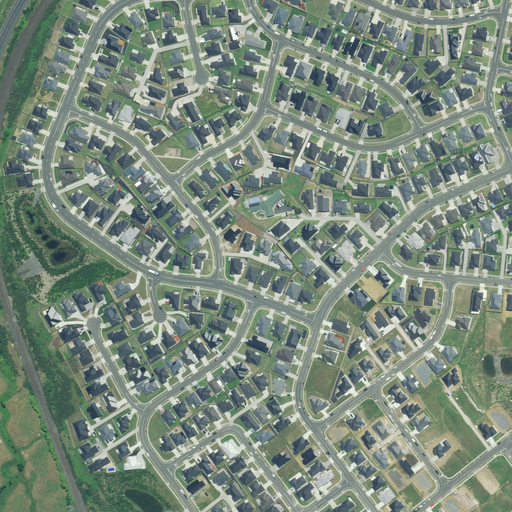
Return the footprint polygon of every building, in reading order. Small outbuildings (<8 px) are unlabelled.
[(96,0),(80,0),(79,2),(86,5),(85,6),(92,9),(94,4),(95,5),(96,0)] [(278,4),(271,0),(265,0),(262,6),(268,9),(267,11),(273,14),(278,4)] [(417,0),(408,0),(406,5),(412,8),(414,7),(417,8),(420,1),(417,1),(417,0)] [(433,0),(426,0),(426,3),(424,3),(424,8),(429,8),(429,10),(434,9),(437,9),(437,2),(433,2),(433,1),(433,0)] [(440,0),(441,10),(444,10),(444,9),(451,8),(451,4),(449,4),(449,0),(440,0)] [(463,0),(456,0),(457,1),(455,1),(456,8),(469,6),(467,0),(463,0),(464,0),(463,0)] [(343,4),(337,2),(335,6),(329,4),(327,8),(329,9),(327,14),(331,16),(329,19),(335,21),(343,4)] [(226,11),(225,5),(220,5),(220,7),(212,8),(212,14),(216,14),(216,17),(225,16),(224,11),(226,11)] [(207,18),(206,6),(197,6),(198,15),(200,15),(200,20),(201,20),(201,25),(209,25),(209,18),(207,18)] [(289,11),(279,7),(274,20),(278,21),(277,23),(283,25),(289,11)] [(88,13),(75,8),(71,18),(86,24),(87,18),(86,18),(88,13)] [(150,9),(145,10),(148,21),(156,19),(155,16),(158,16),(157,9),(150,11),(150,9)] [(238,9),(228,10),(229,23),(241,22),(241,16),(238,16),(238,9)] [(354,12),(349,10),(347,14),(345,13),(343,19),(341,19),(339,24),(345,27),(346,25),(349,26),(354,12)] [(143,23),(135,12),(131,15),(132,16),(128,18),(136,28),(143,23)] [(163,18),(163,27),(174,26),(174,20),(172,20),(172,14),(165,14),(165,18),(163,18)] [(363,33),(370,16),(365,14),(363,16),(358,14),(354,22),(357,22),(354,29),(363,33)] [(303,20),(292,16),(287,27),(292,29),(291,31),(297,33),(303,20)] [(383,23),(377,20),(376,24),(371,23),(368,32),(372,33),(370,38),(376,41),(383,23)] [(78,23),(74,21),(72,24),(68,22),(67,25),(66,25),(64,28),(66,29),(65,31),(78,36),(80,31),(77,30),(78,25),(77,25),(78,23)] [(305,27),(302,34),(306,36),(306,35),(312,38),(317,25),(310,22),(308,28),(305,27)] [(116,26),(113,30),(127,39),(132,33),(124,28),(126,25),(122,23),(119,28),(116,26)] [(387,40),(392,42),(398,29),(392,27),(391,28),(386,26),(383,33),(389,35),(387,40)] [(235,27),(227,29),(230,42),(238,40),(238,36),(239,35),(238,32),(237,32),(235,27)] [(473,32),(472,37),(486,40),(487,33),(486,33),(487,28),(483,27),(483,29),(478,28),(477,33),(473,32)] [(332,30),(326,28),(323,33),(318,32),(316,38),(321,41),(321,42),(326,44),(332,30)] [(204,35),(205,41),(222,37),(221,31),(217,32),(217,29),(209,30),(210,32),(207,32),(208,34),(204,35)] [(163,39),(164,45),(177,42),(176,36),(173,36),(171,30),(167,31),(168,33),(165,34),(166,38),(163,39)] [(413,33),(405,30),(402,36),(404,37),(403,39),(397,37),(395,41),(397,42),(396,45),(398,45),(396,49),(404,53),(413,33)] [(140,38),(143,47),(147,45),(147,43),(150,42),(150,44),(155,42),(151,32),(145,34),(146,36),(140,38)] [(247,33),(244,44),(264,49),(266,42),(259,40),(259,39),(253,37),(254,35),(247,33)] [(421,33),(416,33),(416,35),(414,34),(412,55),(419,56),(420,50),(422,50),(422,42),(424,42),(425,36),(420,35),(421,33)] [(337,39),(334,37),(331,45),(334,46),(333,49),(338,51),(344,36),(339,34),(337,39)] [(457,34),(448,35),(451,60),(458,59),(457,51),(455,51),(455,47),(458,47),(457,34)] [(108,41),(106,46),(120,52),(122,46),(117,44),(119,39),(108,35),(106,40),(108,41)] [(442,35),(435,35),(435,37),(431,37),(431,41),(430,41),(430,49),(433,49),(433,54),(441,54),(441,41),(442,41),(442,35)] [(67,38),(63,36),(61,39),(60,38),(59,41),(60,42),(59,45),(70,49),(70,48),(73,49),(75,45),(72,44),(73,40),(67,37),(67,38)] [(353,55),(359,40),(355,38),(353,44),(348,42),(343,53),(346,54),(346,53),(353,55)] [(238,41),(229,43),(231,49),(240,47),(238,41)] [(212,46),(205,48),(206,52),(207,52),(208,56),(222,53),(219,43),(215,44),(215,42),(212,43),(212,46)] [(482,48),(483,44),(476,42),(475,44),(473,43),(471,54),(482,56),(483,49),(482,48)] [(361,49),(358,56),(362,58),(361,61),(367,63),(373,47),(368,45),(367,47),(365,46),(363,50),(361,49)] [(184,61),(182,55),(181,56),(179,50),(172,52),(173,57),(169,58),(171,64),(184,61)] [(382,65),(388,51),(385,50),(384,52),(381,50),(380,53),(376,51),(373,57),(374,58),(371,65),(376,67),(377,63),(382,65)] [(57,51),(54,59),(68,65),(70,59),(68,59),(70,54),(62,51),(62,53),(57,51)] [(255,53),(245,51),(243,58),(260,63),(261,57),(255,55),(255,53)] [(138,55),(131,52),(130,55),(131,55),(129,59),(136,62),(142,65),(146,55),(139,52),(138,55)] [(108,58),(99,55),(97,61),(116,68),(118,62),(116,61),(117,56),(110,53),(108,58)] [(215,68),(215,69),(234,65),(233,59),(230,60),(229,53),(222,55),(223,61),(218,62),(218,61),(211,63),(212,68),(215,68)] [(386,72),(392,75),(401,57),(395,54),(394,57),(393,57),(391,61),(389,60),(386,66),(389,67),(386,72)] [(295,58),(288,55),(284,65),(288,67),(285,74),(291,77),(297,63),(293,61),(295,58)] [(476,57),(471,56),(471,59),(466,58),(465,61),(463,61),(462,68),(480,71),(481,65),(476,63),(476,61),(475,61),(476,57)] [(432,62),(429,59),(424,64),(427,67),(424,70),(429,75),(441,64),(437,60),(435,62),(433,60),(432,62)] [(313,66),(300,60),(297,68),(299,69),(296,76),(306,80),(313,66)] [(66,67),(52,62),(51,64),(49,64),(48,67),(50,67),(49,70),(53,72),(52,73),(59,76),(60,72),(61,73),(62,72),(64,73),(66,67)] [(399,80),(403,84),(417,70),(413,67),(412,68),(406,63),(401,68),(406,73),(399,80)] [(105,67),(97,64),(95,70),(93,76),(99,78),(100,76),(106,79),(107,76),(109,77),(111,72),(104,70),(105,67)] [(254,67),(244,65),(243,69),(240,68),(239,74),(256,78),(257,73),(253,72),(254,67)] [(136,69),(129,66),(127,70),(123,68),(120,75),(134,81),(137,75),(134,74),(136,69)] [(184,77),(182,66),(174,67),(174,70),(168,72),(169,76),(172,75),(172,78),(179,76),(180,78),(184,77)] [(161,70),(156,68),(153,75),(151,74),(149,79),(163,85),(165,80),(160,78),(162,74),(160,73),(161,70)] [(325,72),(316,68),(315,70),(314,69),(312,73),(313,73),(310,78),(315,80),(314,84),(319,87),(325,72)] [(454,73),(450,69),(445,73),(442,70),(433,78),(438,83),(437,84),(441,88),(452,78),(451,76),(454,73)] [(226,71),(219,70),(218,75),(220,76),(218,84),(223,85),(223,84),(228,85),(230,76),(225,75),(226,71)] [(340,77),(329,73),(325,80),(327,81),(326,83),(329,85),(327,90),(333,92),(340,77)] [(462,76),(461,82),(477,85),(478,80),(475,79),(476,74),(471,73),(471,75),(465,74),(465,76),(462,76)] [(52,80),(45,78),(42,86),(49,88),(49,89),(56,91),(58,87),(56,86),(58,82),(52,79),(52,80)] [(406,86),(412,94),(425,83),(422,79),(420,80),(418,78),(417,79),(415,78),(406,86)] [(104,86),(89,80),(88,85),(90,85),(88,90),(93,93),(94,92),(100,94),(104,86)] [(237,84),(236,87),(252,91),(253,86),(251,85),(252,81),(248,80),(247,81),(241,80),(241,82),(236,81),(236,84),(237,84)] [(114,85),(113,91),(129,95),(130,90),(131,91),(132,85),(122,82),(121,85),(117,84),(117,86),(114,85)] [(340,84),(336,94),(342,96),(341,99),(345,101),(353,84),(347,82),(345,87),(340,84)] [(511,83),(505,82),(504,88),(502,88),(501,94),(507,96),(507,95),(511,96),(511,83)] [(173,89),(174,96),(188,92),(187,87),(185,88),(183,83),(176,84),(177,88),(173,89)] [(290,87),(282,84),(280,90),(279,90),(276,96),(277,97),(276,100),(281,102),(282,99),(286,101),(289,95),(287,95),(290,87)] [(166,92),(150,85),(148,88),(150,89),(147,95),(153,97),(160,100),(162,97),(164,97),(166,92)] [(356,85),(349,99),(356,102),(357,100),(360,101),(363,95),(364,95),(366,90),(356,85)] [(459,85),(455,87),(461,101),(469,98),(469,97),(472,95),(471,93),(472,92),(470,88),(467,89),(466,87),(461,89),(459,85)] [(228,90),(214,87),(213,92),(218,94),(217,98),(220,98),(219,102),(228,104),(229,100),(225,99),(225,96),(231,97),(232,90),(228,89),(228,90)] [(449,90),(442,93),(448,108),(452,106),(452,105),(458,103),(453,92),(451,94),(449,90)] [(297,94),(293,93),(290,100),(297,103),(295,108),(300,110),(307,93),(302,91),(301,94),(297,92),(297,94)] [(375,94),(369,91),(362,108),(367,111),(369,108),(375,111),(379,101),(373,99),(375,94)] [(420,98),(422,104),(435,99),(433,93),(426,95),(424,91),(416,94),(417,99),(420,98)] [(247,110),(250,96),(243,94),(243,96),(240,95),(239,99),(236,98),(235,105),(242,106),(241,109),(247,110)] [(100,99),(90,95),(88,99),(84,97),(82,102),(87,104),(86,106),(89,107),(90,106),(96,108),(95,109),(99,111),(102,103),(99,101),(100,99)] [(319,101),(313,99),(312,102),(307,100),(302,111),(307,113),(306,114),(312,116),(314,110),(315,111),(319,101)] [(120,102),(113,100),(111,105),(108,104),(105,111),(110,113),(109,114),(114,116),(120,102)] [(502,110),(505,115),(511,111),(511,102),(507,105),(505,100),(499,103),(502,110)] [(191,101),(183,105),(193,123),(200,119),(194,108),(194,107),(191,101)] [(428,104),(422,107),(425,115),(429,113),(430,116),(436,113),(435,112),(443,109),(440,101),(428,105),(428,104)] [(387,102),(378,106),(384,118),(394,113),(391,107),(389,108),(387,102)] [(122,110),(118,119),(124,121),(124,120),(130,122),(132,117),(130,116),(133,110),(130,109),(131,107),(126,105),(124,111),(122,110)] [(140,111),(161,118),(164,108),(160,107),(156,106),(155,107),(148,105),(147,107),(142,105),(140,111)] [(36,106),(33,114),(46,119),(48,114),(46,114),(47,109),(42,107),(42,109),(36,106)] [(327,109),(321,107),(317,117),(321,119),(321,120),(326,122),(331,111),(331,112),(333,108),(328,106),(327,109)] [(351,113),(341,109),(340,111),(338,110),(335,118),(341,120),(338,127),(344,129),(351,113)] [(228,112),(223,115),(231,127),(235,125),(233,122),(242,117),(239,113),(237,114),(235,111),(230,115),(228,112)] [(170,113),(166,117),(170,121),(169,122),(176,130),(181,127),(182,128),(184,125),(176,117),(175,118),(170,113)] [(152,126),(140,117),(139,119),(136,118),(133,122),(136,124),(134,125),(140,130),(141,128),(145,131),(146,130),(148,131),(152,126)] [(214,122),(212,118),(208,121),(216,136),(222,133),(219,128),(224,125),(221,118),(214,122)] [(351,118),(346,130),(353,133),(354,132),(359,134),(364,122),(360,120),(358,125),(354,123),(355,120),(351,118)] [(44,124),(30,119),(27,128),(33,130),(33,131),(38,133),(40,128),(42,129),(44,124)] [(379,123),(368,126),(369,130),(367,130),(369,136),(376,134),(377,137),(382,135),(381,132),(382,131),(379,123)] [(483,130),(481,124),(476,127),(475,125),(471,127),(477,140),(485,136),(483,130)] [(198,125),(193,128),(202,145),(207,142),(205,137),(210,134),(207,129),(206,130),(203,125),(199,128),(198,125)] [(260,138),(265,142),(268,139),(271,135),(276,128),(272,125),(268,129),(267,127),(265,129),(263,128),(259,133),(262,135),(260,138)] [(73,132),(71,131),(69,135),(87,143),(89,138),(84,135),(86,130),(80,128),(75,126),(73,132)] [(472,138),(466,126),(461,128),(463,131),(459,133),(464,142),(467,141),(467,142),(471,140),(470,139),(472,138)] [(151,141),(154,145),(165,136),(160,129),(156,133),(153,130),(149,134),(154,139),(151,141)] [(289,132),(284,130),(283,133),(278,131),(275,140),(278,142),(278,143),(284,145),(289,132)] [(192,131),(184,136),(191,149),(194,147),(195,148),(200,145),(192,131)] [(456,140),(452,132),(448,135),(449,137),(444,139),(450,151),(452,150),(453,150),(458,148),(454,141),(456,140)] [(38,138),(24,133),(21,142),(27,144),(27,145),(32,147),(34,143),(35,144),(38,138)] [(292,148),(298,151),(299,148),(300,148),(302,143),(301,143),(303,139),(292,134),(289,142),(294,143),(292,148)] [(98,137),(93,135),(88,147),(93,149),(94,145),(97,147),(96,148),(101,150),(104,142),(97,139),(98,137)] [(76,141),(67,138),(65,143),(66,143),(64,149),(69,151),(70,150),(76,153),(77,150),(79,151),(81,146),(75,143),(76,141)] [(434,140),(429,143),(436,158),(443,155),(440,151),(444,149),(442,144),(439,145),(438,142),(436,144),(434,140)] [(105,158),(110,162),(121,148),(116,143),(111,148),(108,146),(103,152),(107,155),(105,158)] [(309,150),(307,156),(315,159),(317,152),(319,153),(321,148),(316,146),(316,145),(311,143),(309,149),(309,150)] [(428,153),(424,144),(420,146),(421,148),(416,150),(422,162),(425,160),(425,161),(429,160),(426,154),(428,153)] [(482,144),(479,146),(487,164),(492,161),(490,156),(494,155),(489,144),(484,146),(482,144)] [(252,148),(250,145),(246,147),(246,149),(242,151),(245,156),(247,155),(252,165),(256,162),(256,161),(258,159),(256,155),(255,156),(251,149),(252,148)] [(33,153),(20,147),(17,156),(23,158),(22,159),(28,161),(29,158),(31,158),(33,153)] [(325,166),(329,168),(335,153),(330,151),(329,154),(322,152),(319,159),(327,162),(325,166)] [(480,158),(477,151),(469,154),(472,160),(470,161),(474,170),(479,167),(478,165),(483,163),(481,158),(480,158)] [(415,161),(412,152),(407,154),(407,153),(402,155),(408,170),(415,167),(413,162),(415,161)] [(117,160),(123,169),(135,160),(131,155),(130,157),(127,153),(117,160)] [(239,154),(229,159),(235,170),(242,167),(241,166),(245,164),(244,162),(242,163),(241,160),(243,159),(239,154)] [(59,162),(59,168),(74,168),(74,161),(69,161),(69,155),(61,155),(61,162),(59,162)] [(290,158),(273,155),(271,162),(274,162),(274,166),(288,169),(290,158)] [(343,158),(337,156),(336,160),(338,161),(335,168),(342,171),(345,165),(348,158),(343,156),(343,158)] [(394,158),(389,160),(391,166),(390,166),(393,172),(395,176),(404,172),(403,168),(399,169),(397,163),(400,162),(398,158),(395,159),(394,158)] [(468,169),(465,161),(461,163),(459,158),(453,161),(459,175),(465,173),(464,171),(468,169)] [(6,167),(7,174),(25,171),(24,165),(19,166),(19,164),(17,165),(16,160),(9,162),(9,167),(6,167)] [(367,164),(367,161),(359,160),(358,172),(359,172),(359,177),(364,178),(365,173),(366,173),(367,164)] [(218,172),(226,181),(230,177),(229,176),(233,173),(229,169),(227,171),(222,165),(224,164),(220,161),(216,164),(218,166),(214,169),(217,173),(218,172)] [(377,161),(372,161),(372,178),(381,178),(380,171),(384,171),(384,164),(377,164),(377,161)] [(102,174),(98,165),(94,167),(93,163),(90,165),(88,162),(85,163),(87,168),(86,168),(88,174),(94,171),(97,176),(102,174)] [(296,166),(294,171),(311,178),(313,172),(309,171),(311,166),(304,163),(302,168),(296,166)] [(443,163),(438,165),(446,182),(451,180),(449,175),(455,173),(450,163),(444,166),(443,163)] [(133,165),(123,172),(126,176),(130,173),(132,176),(131,177),(134,180),(145,172),(142,168),(137,171),(133,165)] [(209,172),(207,168),(202,172),(203,174),(200,177),(203,181),(204,180),(212,189),(216,185),(215,184),(218,181),(214,178),(213,179),(208,173),(209,172)] [(439,176),(435,168),(429,171),(432,178),(429,179),(433,187),(438,185),(438,183),(443,181),(440,175),(439,176)] [(59,175),(63,185),(69,183),(69,182),(78,178),(76,172),(70,175),(69,173),(66,174),(65,172),(59,175)] [(265,177),(264,183),(270,183),(270,182),(280,184),(281,178),(277,177),(278,173),(272,172),(272,175),(269,175),(269,178),(265,177)] [(322,174),(320,182),(336,187),(337,182),(332,180),(334,174),(325,172),(325,174),(322,174)] [(23,176),(17,177),(18,186),(26,185),(26,186),(33,185),(32,180),(33,180),(32,173),(23,175),(23,176)] [(244,181),(243,186),(256,188),(256,187),(259,187),(260,179),(254,178),(254,175),(249,175),(248,182),(244,181)] [(426,184),(422,177),(418,179),(416,175),(413,177),(411,178),(418,194),(423,191),(421,186),(426,184)] [(142,183),(137,188),(141,193),(154,183),(150,178),(149,179),(146,176),(140,180),(142,183)] [(99,184),(94,186),(96,191),(99,190),(101,195),(106,193),(105,191),(107,190),(107,188),(109,187),(107,180),(103,182),(103,180),(98,182),(99,184)] [(197,184),(194,180),(188,185),(197,196),(198,195),(201,199),(205,196),(202,191),(204,189),(198,183),(197,184)] [(225,185),(221,188),(229,197),(231,195),(235,199),(240,196),(239,194),(242,192),(234,182),(231,184),(233,188),(230,191),(225,185)] [(414,193),(409,182),(398,187),(405,202),(411,199),(409,195),(414,193)] [(353,189),(352,195),(368,196),(369,187),(365,186),(365,185),(358,184),(358,190),(353,189)] [(163,195),(156,186),(149,191),(151,194),(145,198),(148,202),(150,200),(152,202),(158,198),(159,199),(163,195)] [(376,187),(376,197),(391,197),(391,191),(389,191),(389,186),(384,186),(384,187),(376,187)] [(313,209),(312,189),(301,190),(301,192),(303,192),(303,195),(302,195),(302,199),(303,199),(304,203),(307,203),(307,206),(308,206),(309,209),(313,209)] [(494,194),(488,196),(491,202),(493,201),(494,204),(503,201),(498,189),(493,191),(494,194)] [(111,195),(108,199),(115,205),(121,197),(123,198),(126,194),(120,190),(119,192),(116,190),(111,196),(111,195)] [(266,201),(249,205),(248,202),(245,202),(247,209),(251,208),(252,213),(266,209),(268,217),(275,215),(273,206),(285,197),(280,191),(269,200),(266,197),(264,199),(266,201)] [(71,202),(78,207),(87,195),(83,192),(81,195),(76,192),(73,196),(71,195),(68,198),(72,201),(71,202)] [(318,211),(329,211),(329,198),(323,198),(323,196),(318,196),(318,211)] [(478,198),(472,201),(474,206),(475,205),(478,212),(480,211),(481,212),(486,211),(483,204),(485,204),(481,196),(477,197),(478,198)] [(207,200),(203,204),(210,212),(214,209),(214,208),(216,206),(215,204),(220,201),(216,197),(209,203),(207,200)] [(98,206),(90,199),(82,210),(86,213),(85,214),(89,217),(98,206)] [(158,207),(153,211),(158,218),(175,205),(171,201),(167,204),(163,200),(156,205),(158,207)] [(335,206),(333,206),(333,211),(340,211),(340,214),(347,214),(346,201),(335,201),(335,206)] [(384,202),(379,207),(390,219),(393,215),(394,216),(398,212),(393,207),(392,209),(389,206),(384,202)] [(354,207),(354,212),(362,212),(362,213),(368,213),(368,211),(370,211),(370,206),(364,206),(364,203),(358,203),(358,207),(354,207)] [(463,204),(458,207),(463,217),(471,213),(469,211),(472,210),(469,203),(464,205),(463,204)] [(504,207),(496,210),(498,214),(499,214),(502,219),(507,217),(506,215),(511,212),(511,204),(509,206),(510,208),(505,210),(504,207)] [(103,226),(114,211),(110,208),(108,210),(104,207),(101,212),(99,211),(96,215),(101,219),(98,222),(103,226)] [(145,213),(135,207),(133,211),(134,212),(131,216),(135,219),(136,218),(145,224),(149,219),(144,215),(145,213)] [(447,213),(445,214),(446,218),(448,217),(451,223),(459,220),(457,215),(458,214),(456,208),(447,212),(447,213)] [(183,216),(178,209),(175,211),(175,210),(171,212),(173,215),(166,221),(170,227),(178,221),(179,222),(184,219),(183,217),(183,216)] [(232,216),(227,211),(224,213),(226,216),(222,219),(220,217),(215,221),(219,226),(220,225),(223,229),(231,222),(229,219),(232,216)] [(434,217),(430,219),(432,223),(435,230),(444,226),(441,220),(444,219),(442,214),(438,216),(438,215),(434,217)] [(386,221),(380,215),(376,219),(374,217),(370,221),(372,224),(369,227),(375,233),(381,227),(381,228),(385,224),(384,224),(386,221)] [(493,222),(491,216),(484,219),(485,220),(480,222),(485,233),(487,232),(488,234),(493,232),(489,223),(493,222)] [(111,229),(109,232),(113,235),(114,234),(118,237),(129,223),(124,219),(122,222),(120,221),(117,224),(115,223),(111,229)] [(277,235),(279,238),(290,229),(286,224),(284,225),(282,221),(271,230),(276,236),(277,235)] [(429,225),(426,222),(424,225),(424,226),(418,232),(421,235),(423,234),(427,238),(428,237),(430,238),(433,235),(429,230),(431,229),(428,226),(429,225)] [(313,226),(310,223),(308,225),(307,224),(301,230),(303,231),(302,232),(304,234),(301,236),(306,241),(318,230),(314,226),(313,226)] [(328,231),(335,239),(347,229),(344,225),(340,228),(336,223),(328,231)] [(177,234),(174,236),(178,241),(188,232),(189,233),(194,230),(190,225),(185,229),(181,224),(177,228),(178,229),(175,231),(177,234)] [(127,230),(120,239),(124,243),(125,242),(129,245),(140,230),(135,226),(133,230),(130,227),(127,230)] [(149,229),(146,233),(153,239),(154,238),(158,240),(159,240),(163,242),(166,237),(162,235),(163,234),(153,227),(151,230),(149,229)] [(231,228),(224,235),(225,236),(224,237),(227,240),(228,239),(231,242),(236,238),(234,237),(241,231),(239,228),(234,232),(231,228)] [(350,234),(347,237),(359,249),(363,245),(360,242),(360,241),(358,239),(363,234),(358,229),(352,235),(350,234)] [(454,231),(452,232),(457,245),(462,243),(461,241),(462,240),(462,239),(464,238),(460,229),(457,230),(457,229),(454,230),(454,231)] [(479,233),(478,229),(473,229),(473,233),(472,233),(472,235),(469,236),(470,241),(473,241),(473,242),(475,242),(475,247),(481,247),(480,233),(479,233)] [(252,235),(246,233),(241,244),(245,246),(243,249),(249,251),(251,246),(252,247),(254,241),(250,239),(252,235)] [(411,237),(406,242),(410,246),(412,244),(417,250),(419,249),(424,246),(419,241),(421,239),(414,233),(410,236),(411,237)] [(184,245),(189,252),(196,247),(197,248),(201,244),(197,239),(199,238),(196,235),(195,236),(193,234),(191,236),(192,238),(184,245)] [(445,249),(446,236),(441,235),(441,237),(439,237),(438,241),(437,241),(435,242),(435,245),(432,244),(432,248),(436,249),(436,250),(440,250),(440,249),(445,249)] [(295,243),(290,238),(283,245),(292,254),(300,246),(296,242),(295,243)] [(139,243),(136,249),(139,251),(138,252),(143,255),(143,254),(148,256),(151,251),(150,250),(153,245),(144,239),(140,244),(139,243)] [(263,254),(268,256),(273,244),(269,242),(269,241),(265,239),(263,244),(260,242),(257,249),(259,250),(259,251),(264,253),(263,254)] [(491,242),(487,241),(486,252),(496,253),(497,247),(496,247),(497,244),(498,244),(498,240),(495,239),(495,240),(491,240),(491,242)] [(317,250),(322,254),(330,246),(329,245),(331,243),(329,240),(327,242),(325,241),(321,245),(317,241),(311,246),(316,251),(317,250)] [(351,245),(347,240),(337,250),(347,261),(351,257),(349,255),(354,251),(349,246),(351,245)] [(167,243),(155,258),(159,261),(160,259),(165,263),(172,255),(167,251),(171,246),(167,243)] [(413,254),(404,244),(400,248),(402,251),(399,254),(403,258),(404,257),(407,260),(409,258),(410,259),(413,257),(412,256),(413,254)] [(460,253),(452,251),(450,266),(454,267),(455,265),(459,266),(460,260),(459,260),(460,253)] [(205,258),(206,253),(197,252),(197,255),(194,255),(193,263),(195,264),(195,268),(201,269),(202,261),(203,261),(203,258),(205,258)] [(286,260),(280,253),(272,259),(276,264),(278,262),(284,270),(286,268),(289,272),(293,269),(290,264),(286,259),(286,260)] [(174,259),(174,265),(180,265),(180,267),(186,268),(186,265),(188,265),(189,256),(185,256),(184,258),(181,258),(181,255),(176,254),(176,259),(174,259)] [(429,257),(425,257),(424,262),(429,262),(429,264),(437,265),(437,263),(438,263),(439,258),(438,258),(438,255),(429,254),(429,257)] [(478,267),(480,254),(472,254),(471,260),(470,260),(469,268),(474,269),(474,267),(478,267)] [(331,256),(325,260),(336,271),(343,264),(340,261),(341,261),(336,256),(334,259),(331,256)] [(491,256),(484,256),(483,269),(487,269),(487,270),(495,270),(496,262),(491,262),(491,256)] [(231,258),(230,273),(241,274),(241,269),(242,269),(242,262),(240,262),(240,259),(231,258)] [(302,272),(306,275),(316,265),(311,261),(310,262),(306,258),(301,263),(303,265),(301,267),(304,270),(302,272)] [(250,265),(245,278),(249,279),(248,280),(254,283),(260,270),(250,265)] [(313,285),(317,288),(330,277),(321,268),(314,274),(318,278),(315,280),(317,282),(313,285)] [(387,274),(382,269),(378,272),(379,273),(374,277),(378,281),(380,280),(384,284),(382,285),(385,288),(389,284),(387,283),(390,280),(385,275),(387,274)] [(267,288),(274,272),(271,270),(271,271),(268,270),(267,273),(264,272),(263,275),(261,274),(257,283),(267,288)] [(273,287),(272,289),(281,293),(287,277),(282,275),(281,279),(279,278),(277,281),(275,280),(272,287),(273,287)] [(117,290),(114,291),(117,297),(131,289),(129,284),(126,286),(125,284),(123,285),(122,282),(115,286),(117,290)] [(301,286),(290,282),(285,294),(290,296),(290,297),(295,300),(301,286)] [(97,283),(90,288),(97,302),(103,299),(100,294),(105,292),(102,285),(99,286),(97,283)] [(409,292),(408,300),(418,301),(419,293),(421,294),(421,288),(416,287),(416,286),(411,285),(411,293),(409,292)] [(403,302),(404,288),(399,287),(399,289),(395,288),(395,291),(393,291),(392,296),(397,296),(397,302),(403,302)] [(427,291),(425,291),(424,305),(433,306),(433,298),(435,298),(435,292),(434,292),(434,290),(430,289),(430,288),(427,288),(427,291)] [(311,293),(302,289),(297,300),(303,303),(303,301),(310,303),(313,297),(309,296),(311,293)] [(363,295),(357,289),(354,292),(355,294),(351,299),(355,303),(356,302),(362,308),(368,302),(362,296),(363,295)] [(475,295),(474,295),(472,311),(478,311),(478,308),(480,309),(481,299),(482,299),(483,292),(475,291),(475,295)] [(174,293),(165,292),(165,298),(170,298),(170,303),(172,303),(172,307),(175,307),(175,309),(178,309),(179,295),(173,295),(174,293)] [(76,293),(72,296),(80,312),(86,309),(84,305),(89,302),(87,298),(85,299),(82,294),(78,296),(76,293)] [(497,293),(492,293),(490,308),(499,309),(500,301),(501,301),(501,295),(497,295),(497,293)] [(142,306),(136,294),(132,296),(132,297),(129,298),(130,300),(125,303),(127,307),(126,308),(129,313),(132,311),(131,309),(136,307),(137,309),(142,306)] [(188,309),(197,309),(198,302),(199,302),(199,296),(193,296),(193,297),(189,296),(189,299),(184,299),(184,304),(189,304),(188,309)] [(203,300),(202,306),(218,310),(219,305),(214,303),(215,298),(209,296),(209,300),(206,299),(206,300),(203,300)] [(65,300),(61,302),(64,308),(63,309),(67,317),(72,314),(71,314),(77,311),(74,306),(72,307),(68,300),(66,301),(65,300)] [(236,305),(226,301),(224,305),(226,306),(222,317),(231,321),(234,316),(232,315),(236,305)] [(113,305),(103,310),(112,326),(120,322),(119,320),(121,319),(117,312),(114,314),(112,310),(115,309),(113,305)] [(48,314),(45,316),(51,327),(62,321),(57,312),(56,313),(52,306),(48,308),(49,310),(46,311),(48,314)] [(400,320),(405,316),(399,307),(395,310),(394,309),(393,309),(390,306),(385,310),(391,318),(396,315),(400,320)] [(422,313),(419,309),(414,312),(416,315),(414,316),(423,328),(427,325),(424,320),(425,320),(429,321),(431,317),(428,316),(424,312),(422,313)] [(142,318),(138,311),(132,314),(134,319),(129,322),(133,329),(144,323),(141,319),(142,318)] [(389,324),(379,311),(375,314),(377,316),(375,318),(377,321),(375,322),(379,329),(383,326),(384,327),(389,324)] [(203,314),(190,314),(190,324),(196,324),(196,328),(201,328),(201,323),(202,323),(203,314)] [(271,319),(262,315),(260,321),(258,320),(256,326),(259,327),(258,330),(260,331),(259,334),(264,336),(271,319)] [(461,327),(468,329),(471,318),(463,316),(462,318),(457,317),(455,321),(457,321),(455,327),(460,329),(461,327)] [(190,330),(181,318),(176,321),(177,323),(173,325),(181,336),(190,330)] [(333,322),(331,328),(347,334),(349,328),(346,327),(347,323),(334,318),(333,322)] [(210,322),(208,326),(211,327),(211,328),(224,333),(228,324),(219,320),(218,322),(212,320),(211,323),(210,322)] [(379,337),(367,320),(364,322),(364,323),(360,326),(363,330),(364,329),(369,336),(371,336),(374,340),(379,337)] [(282,322),(277,321),(275,327),(276,328),(273,335),(281,338),(286,325),(281,324),(282,322)] [(409,323),(405,327),(414,339),(424,333),(420,327),(416,329),(413,325),(411,326),(409,323)] [(63,332),(60,333),(65,342),(80,335),(77,329),(72,332),(70,328),(67,329),(66,327),(62,330),(63,332)] [(302,332),(292,328),(286,345),(296,349),(298,342),(296,342),(298,337),(300,337),(302,332)] [(113,332),(108,335),(110,339),(111,338),(114,343),(128,336),(124,330),(118,333),(118,332),(114,334),(113,332)] [(140,336),(138,337),(141,343),(154,336),(152,331),(146,334),(144,330),(140,332),(140,333),(139,334),(140,336)] [(165,338),(162,340),(168,348),(176,343),(171,335),(170,336),(167,331),(162,334),(165,338)] [(206,332),(201,335),(211,349),(221,343),(220,342),(223,340),(220,337),(218,338),(215,334),(212,337),(210,334),(209,335),(206,332)] [(334,334),(329,332),(327,337),(324,344),(329,346),(329,345),(341,349),(341,347),(342,347),(343,344),(339,342),(340,339),(333,337),(334,334)] [(258,337),(254,335),(252,340),(249,340),(247,346),(267,353),(269,348),(265,347),(266,343),(256,340),(258,337)] [(396,337),(389,342),(394,349),(393,349),(396,353),(399,351),(400,352),(405,348),(396,337)] [(82,343),(79,338),(73,341),(76,347),(70,349),(73,355),(87,348),(83,342),(82,343)] [(347,355),(350,358),(362,349),(359,344),(361,342),(359,339),(351,344),(352,346),(350,348),(351,349),(349,351),(350,353),(347,355)] [(196,340),(189,344),(200,359),(209,353),(201,342),(198,344),(196,340)] [(128,342),(117,348),(119,352),(118,353),(121,358),(133,351),(128,342)] [(145,351),(150,359),(159,353),(160,354),(162,352),(158,344),(153,346),(152,345),(151,346),(150,344),(146,346),(148,349),(145,351)] [(445,349),(441,352),(449,363),(453,360),(452,359),(457,355),(452,348),(450,349),(447,346),(444,348),(445,349)] [(189,351),(187,348),(181,352),(184,355),(181,357),(188,366),(193,363),(193,364),(197,361),(190,351),(189,351)] [(295,353),(283,348),(282,352),(279,351),(276,357),(291,363),(295,353)] [(381,348),(376,352),(384,363),(388,360),(387,359),(391,356),(389,354),(391,352),(388,349),(384,352),(381,348)] [(91,356),(88,349),(79,353),(81,357),(79,358),(83,366),(93,361),(91,356)] [(255,352),(247,349),(245,356),(247,357),(245,361),(251,363),(258,365),(259,362),(260,363),(262,357),(254,354),(255,352)] [(330,353),(324,351),(322,356),(323,357),(321,361),(327,363),(327,361),(334,364),(338,353),(330,351),(330,353)] [(129,356),(122,359),(126,366),(125,366),(128,372),(133,369),(132,368),(140,364),(136,358),(132,360),(129,356)] [(368,362),(365,358),(358,364),(362,370),(363,369),(365,373),(368,370),(367,369),(369,368),(370,369),(374,366),(372,364),(373,363),(370,360),(368,362)] [(428,361),(438,374),(444,369),(442,366),(444,365),(440,359),(436,362),(432,358),(428,361)] [(170,359),(165,362),(168,367),(169,367),(171,371),(174,376),(177,374),(175,371),(182,366),(178,360),(173,363),(170,359)] [(236,364),(231,367),(240,381),(246,377),(243,373),(248,370),(243,362),(240,364),(239,364),(237,366),(236,364)] [(290,367),(277,363),(274,371),(279,373),(279,374),(285,376),(286,372),(288,372),(290,367)] [(90,369),(84,372),(86,376),(84,378),(87,383),(103,374),(101,369),(96,372),(93,366),(89,368),(90,369)] [(159,379),(162,384),(167,381),(166,379),(170,376),(165,367),(160,371),(158,368),(153,370),(155,374),(156,373),(160,378),(159,379)] [(351,379),(355,384),(360,380),(360,379),(364,376),(360,372),(359,373),(354,367),(349,370),(354,376),(351,379)] [(236,378),(230,368),(225,372),(225,373),(220,376),(224,382),(226,381),(228,383),(236,378)] [(449,373),(442,378),(448,387),(453,383),(455,386),(461,381),(458,377),(459,377),(455,373),(457,371),(455,368),(451,371),(453,374),(451,376),(449,373)] [(136,372),(129,376),(131,380),(133,379),(135,385),(149,378),(146,371),(142,373),(140,369),(135,371),(136,372)] [(256,375),(251,378),(261,392),(266,389),(265,387),(269,384),(265,379),(267,378),(264,374),(258,378),(256,375)] [(412,379),(409,375),(405,377),(406,378),(401,382),(405,386),(406,386),(412,393),(418,388),(414,383),(417,381),(414,377),(412,379)] [(219,379),(217,377),(208,383),(216,394),(222,390),(216,381),(219,379)] [(352,387),(345,377),(341,380),(343,383),(338,386),(341,391),(336,395),(338,398),(352,387)] [(274,395),(280,397),(285,383),(275,379),(273,383),(275,383),(272,391),(275,392),(274,395)] [(144,383),(136,387),(138,392),(143,390),(145,395),(159,388),(155,380),(149,383),(148,382),(145,384),(144,383)] [(88,387),(93,396),(109,388),(106,383),(101,386),(100,384),(98,385),(97,382),(88,387)] [(245,384),(239,387),(248,399),(256,394),(249,383),(246,385),(245,384)] [(390,389),(388,391),(391,396),(393,394),(396,398),(394,399),(397,403),(399,402),(400,404),(408,399),(404,395),(401,391),(398,393),(396,390),(399,387),(397,383),(390,389)] [(200,388),(196,391),(203,401),(210,396),(209,393),(211,392),(207,386),(202,390),(200,388)] [(240,397),(235,389),(231,391),(233,394),(230,396),(238,407),(242,405),(241,404),(245,401),(242,396),(240,397)] [(116,402),(111,392),(103,396),(108,406),(106,407),(109,412),(118,408),(115,403),(116,402)] [(201,403),(194,392),(185,398),(189,405),(193,403),(196,408),(200,406),(199,404),(201,403)] [(312,408),(316,414),(328,404),(326,401),(323,403),(321,400),(321,401),(319,399),(316,401),(313,397),(310,400),(312,404),(311,404),(314,407),(312,408)] [(280,405),(275,399),(266,405),(274,415),(276,413),(278,414),(282,410),(279,406),(280,405)] [(222,401),(217,404),(223,413),(227,411),(227,412),(233,408),(229,401),(227,403),(225,400),(223,402),(222,401)] [(185,405),(184,402),(180,404),(179,403),(172,407),(180,419),(185,416),(184,414),(188,411),(185,405)] [(98,417),(102,415),(94,403),(91,405),(92,406),(87,409),(89,413),(90,412),(92,414),(90,415),(93,419),(97,417),(98,417)] [(407,404),(401,409),(404,414),(405,413),(409,419),(414,415),(413,414),(420,408),(417,404),(415,406),(414,404),(410,407),(407,404)] [(209,406),(204,409),(213,422),(216,420),(216,421),(221,418),(213,406),(210,408),(209,406)] [(259,407),(253,412),(262,424),(269,419),(266,415),(268,413),(263,406),(260,408),(259,407)] [(165,413),(161,415),(168,426),(173,423),(172,421),(175,419),(168,409),(164,412),(165,413)] [(260,427),(249,412),(247,414),(246,413),(241,418),(245,423),(245,422),(249,427),(251,426),(255,431),(260,427)] [(362,419),(357,414),(355,415),(356,417),(353,419),(352,418),(350,419),(349,419),(345,422),(350,428),(352,427),(355,431),(361,427),(360,425),(363,423),(361,420),(362,419)] [(197,415),(192,418),(201,430),(206,426),(206,425),(208,424),(207,423),(209,422),(205,416),(200,419),(197,415)] [(121,417),(117,419),(121,426),(119,427),(122,433),(126,431),(125,430),(129,428),(127,424),(129,424),(128,422),(129,421),(126,416),(122,418),(121,417)] [(285,420),(282,416),(278,419),(281,421),(279,422),(278,421),(276,423),(277,424),(274,426),(279,432),(291,422),(288,418),(285,420)] [(417,417),(410,422),(413,426),(414,425),(419,432),(424,428),(423,428),(431,422),(426,416),(420,421),(417,417)] [(84,419),(73,423),(79,440),(88,437),(87,432),(89,431),(84,419)] [(379,421),(372,427),(375,432),(376,431),(383,440),(389,435),(385,430),(385,431),(382,426),(383,426),(379,421)] [(186,422),(181,426),(186,433),(186,434),(189,439),(193,436),(194,436),(198,434),(193,427),(192,428),(190,426),(189,427),(186,422)] [(490,428),(486,424),(484,425),(482,423),(478,426),(484,434),(483,435),(487,440),(497,433),(492,427),(490,428)] [(106,425),(99,429),(102,434),(100,435),(103,441),(108,438),(110,441),(114,438),(112,435),(114,434),(112,429),(110,430),(106,425)] [(241,433),(236,426),(229,431),(234,438),(241,433)] [(259,440),(262,444),(274,435),(270,430),(266,433),(264,430),(255,437),(258,441),(259,440)] [(371,434),(368,430),(365,432),(366,434),(361,437),(365,442),(364,443),(369,449),(372,447),(371,445),(377,441),(373,436),(371,438),(369,436),(371,434)] [(173,433),(170,435),(177,446),(181,444),(182,444),(186,441),(181,432),(177,435),(176,433),(174,435),(173,433)] [(221,436),(225,441),(228,439),(231,437),(228,432),(221,436)] [(318,440),(314,433),(308,437),(312,444),(318,440)] [(171,443),(165,434),(161,437),(164,442),(161,444),(162,446),(160,447),(162,451),(164,449),(165,452),(169,449),(170,451),(175,448),(172,443),(171,443)] [(302,437),(292,444),(295,448),(293,448),(297,453),(310,444),(307,440),(305,441),(302,437)] [(342,444),(340,446),(343,450),(344,449),(348,453),(357,446),(351,437),(345,442),(344,440),(341,442),(342,444)] [(437,454),(440,458),(444,455),(443,453),(452,447),(446,440),(442,442),(445,446),(443,447),(440,443),(433,449),(434,451),(433,452),(435,455),(437,454)] [(127,445),(125,441),(116,447),(121,454),(119,455),(121,458),(130,453),(126,446),(127,445)] [(394,441),(387,447),(390,452),(391,451),(398,460),(404,455),(401,450),(400,450),(397,446),(398,446),(394,441)] [(226,442),(220,446),(230,459),(238,454),(230,442),(228,444),(226,442)] [(87,443),(80,447),(83,453),(81,454),(84,460),(99,451),(96,446),(91,449),(87,443)] [(311,448),(301,455),(304,459),(302,460),(305,465),(316,457),(312,451),(313,450),(311,448)] [(214,452),(209,455),(216,465),(224,460),(222,457),(225,455),(221,450),(215,454),(214,452)] [(377,451),(372,455),(384,469),(390,465),(386,461),(388,460),(383,454),(382,455),(381,454),(380,455),(377,451)] [(355,453),(350,457),(353,462),(354,461),(358,465),(366,459),(360,452),(356,455),(355,453)] [(280,454),(272,459),(275,463),(276,462),(280,467),(291,459),(287,453),(282,456),(280,454)] [(124,464),(125,470),(141,468),(141,462),(136,463),(135,457),(131,458),(131,456),(127,457),(128,464),(124,464)] [(210,462),(206,456),(201,459),(203,461),(198,464),(201,468),(202,467),(208,475),(213,471),(208,464),(210,462)] [(88,466),(91,472),(95,470),(95,471),(110,462),(107,457),(101,460),(100,458),(95,461),(95,462),(88,466)] [(237,461),(229,466),(234,473),(242,468),(243,469),(247,466),(240,457),(239,458),(238,457),(235,459),(237,461)] [(326,469),(319,460),(315,463),(316,464),(310,468),(311,469),(308,471),(312,477),(321,471),(322,472),(326,469)] [(402,460),(399,462),(401,465),(400,465),(407,473),(410,477),(414,474),(410,468),(411,467),(406,460),(403,462),(402,460)] [(186,469),(183,472),(184,474),(183,475),(188,482),(193,479),(192,478),(201,471),(196,465),(192,468),(191,467),(187,470),(186,469)] [(361,466),(358,468),(360,472),(362,475),(363,475),(366,479),(377,471),(375,468),(374,468),(371,465),(367,469),(364,465),(362,467),(361,466)] [(243,475),(239,478),(243,484),(244,483),(246,485),(256,478),(250,470),(248,471),(248,470),(242,474),(243,475)] [(392,470),(388,474),(400,489),(404,485),(399,479),(402,477),(397,470),(394,472),(392,470)] [(224,471),(212,479),(215,483),(216,482),(218,485),(220,484),(221,486),(225,483),(224,481),(229,478),(224,471)] [(327,474),(326,473),(323,475),(322,474),(319,476),(320,478),(318,479),(318,480),(315,483),(318,488),(322,485),(323,486),(334,478),(333,477),(334,476),(331,472),(327,474)] [(422,473),(416,478),(426,491),(432,486),(422,473)] [(386,483),(379,475),(372,481),(374,483),(373,484),(374,485),(372,487),(376,491),(386,483)] [(295,478),(289,482),(292,487),(294,486),(296,490),(301,487),(300,486),(307,482),(303,476),(297,480),(295,478)] [(197,479),(187,486),(193,494),(205,485),(202,481),(199,483),(197,479)] [(256,481),(249,486),(253,491),(251,492),(254,497),(264,490),(261,485),(260,487),(256,481)] [(243,497),(233,483),(230,485),(231,487),(226,490),(229,495),(231,493),(233,497),(232,497),(235,502),(243,497)] [(314,488),(310,483),(296,493),(299,498),(302,496),(306,500),(313,495),(309,491),(314,488)] [(380,495),(378,497),(381,501),(382,500),(385,505),(395,497),(389,488),(384,492),(382,491),(379,493),(380,495)] [(475,506),(463,490),(454,496),(459,503),(460,502),(468,511),(475,506)] [(267,495),(265,493),(259,497),(261,501),(259,503),(261,504),(258,506),(261,511),(274,502),(269,494),(267,495)] [(337,507),(333,510),(334,511),(346,511),(349,511),(348,510),(354,505),(352,502),(351,503),(348,499),(342,503),(343,504),(338,508),(337,507)] [(393,510),(390,511),(398,511),(400,511),(400,510),(404,506),(400,502),(399,503),(398,501),(397,501),(396,500),(389,505),(393,510)] [(244,502),(237,508),(239,511),(238,511),(249,511),(253,509),(248,502),(246,504),(244,502)]
